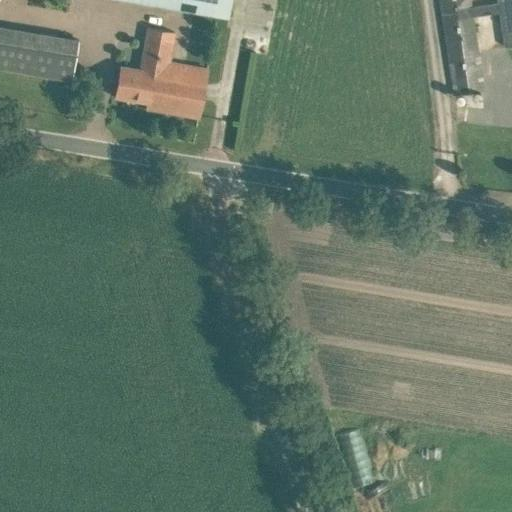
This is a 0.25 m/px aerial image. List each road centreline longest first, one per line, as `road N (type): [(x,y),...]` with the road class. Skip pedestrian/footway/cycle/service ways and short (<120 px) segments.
road 1 (unclassified): [(511,218),(0,134)]
road 2 (track): [(226,172),(230,227),(310,511)]
